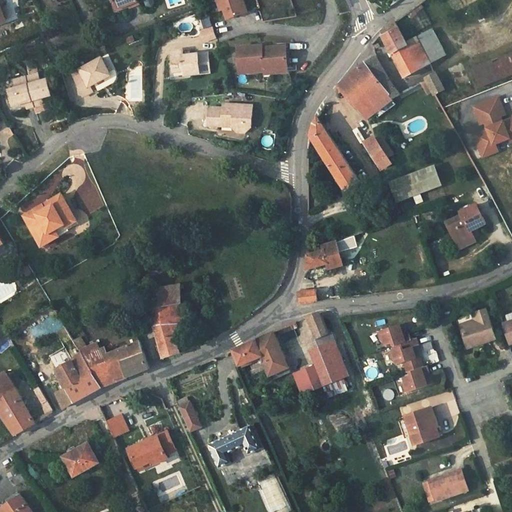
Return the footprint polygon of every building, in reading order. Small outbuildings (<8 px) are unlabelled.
[(112,0),(117,11),(130,6),(131,8),(140,4),(137,0),(112,0)] [(223,10),(227,19),(241,14),(248,12),(244,0),(215,0),(219,10),(223,10)] [(209,16),(200,19),(204,29),(198,31),(203,44),(217,39),(209,16)] [(405,78),(432,64),(417,38),(408,43),(396,22),(386,28),(382,33),(405,78)] [(447,55),(433,30),(417,38),(432,64),(447,55)] [(255,72),(264,72),(264,70),(288,68),(287,57),(287,46),(263,48),(263,45),(238,47),(240,69),(255,68),(255,72)] [(185,55),(184,50),(173,51),(175,72),(186,71),(186,75),(211,73),(209,52),(185,55)] [(366,64),(383,87),(391,81),(377,56),(366,64)] [(481,85),(511,73),(511,57),(476,72),(481,85)] [(81,69),(73,74),(83,93),(92,88),(90,86),(111,74),(102,58),(81,69)] [(397,105),(393,99),(383,87),(366,64),(340,87),(367,119),(375,113),(379,118),(397,105)] [(14,106),(23,104),(26,103),(27,105),(28,109),(43,105),(42,101),(41,99),(44,98),(53,95),(49,79),(41,81),(37,65),(27,67),(30,76),(14,80),(16,88),(9,90),(14,106)] [(428,81),(433,91),(436,95),(446,90),(438,75),(427,80),(428,81)] [(383,87),(393,99),(401,94),(391,81),(383,87)] [(428,95),(433,91),(428,81),(422,84),(428,95)] [(498,97),(474,107),(481,124),(485,122),(488,129),(475,135),(484,157),(499,151),(496,144),(506,140),(504,136),(511,133),(511,118),(503,122),(500,116),(505,114),(498,97)] [(223,110),(209,109),(208,125),(221,126),(222,124),(234,125),(233,128),(238,132),(245,133),(251,129),(251,125),(252,126),(254,105),(224,103),(223,110)] [(314,125),(311,136),(352,199),(366,190),(319,117),(314,125)] [(381,137),(376,140),(383,151),(388,148),(381,137)] [(393,154),(388,148),(383,151),(376,140),(375,139),(367,144),(383,169),(391,164),(387,158),(393,154)] [(440,184),(434,167),(393,183),(399,199),(440,184)] [(61,195),(24,216),(38,240),(65,225),(66,227),(77,221),(61,195)] [(457,242),(472,234),(470,230),(486,223),(477,204),(461,212),(463,215),(447,222),(457,242)] [(65,225),(38,240),(42,247),(69,231),(66,227),(65,225)] [(472,234),(457,242),(460,248),(475,240),(472,234)] [(185,236),(172,238),(174,255),(188,253),(185,236)] [(344,264),(337,241),(324,246),(325,250),(309,254),(308,268),(307,269),(329,263),(331,268),(344,264)] [(181,285),(167,287),(168,304),(153,307),(155,325),(160,344),(157,345),(160,358),(180,353),(175,331),(182,330),(183,329),(183,308),(182,293),(181,285)] [(168,304),(167,287),(152,289),(153,307),(168,304)] [(301,303),(318,301),(317,289),(300,291),(301,303)] [(193,293),(182,293),(183,308),(201,307),(200,298),(194,299),(193,293)] [(480,323),(462,329),(468,349),(497,339),(487,309),(477,312),(480,323)] [(461,325),(462,329),(480,323),(477,312),(471,314),(473,321),(461,325)] [(329,333),(321,313),(308,317),(314,332),(316,331),(319,338),(329,333)] [(511,343),(511,321),(506,323),(503,324),(509,345),(511,343)] [(299,328),(296,322),(291,324),(293,330),(299,328)] [(401,336),(397,325),(377,332),(380,341),(386,346),(393,344),(395,347),(408,342),(405,335),(404,335),(401,336)] [(290,368),(287,361),(274,332),(233,350),(240,367),(263,357),(271,376),(290,368)] [(74,340),(80,351),(88,347),(82,336),(74,340)] [(134,344),(117,350),(121,357),(91,369),(94,373),(95,375),(102,388),(123,379),(150,368),(139,336),(132,339),(134,344)] [(0,352),(1,353),(9,345),(4,339),(0,343),(0,352)] [(405,363),(408,373),(410,372),(419,369),(412,348),(415,347),(413,340),(408,342),(395,347),(395,349),(388,351),(391,361),(397,365),(405,363)] [(336,341),(310,352),(316,365),(325,387),(348,377),(350,376),(336,341)] [(104,356),(100,348),(97,343),(88,347),(80,351),(81,353),(87,362),(91,369),(121,357),(117,350),(104,356)] [(81,353),(73,361),(84,379),(94,373),(91,369),(87,362),(81,353)] [(84,379),(73,361),(57,369),(67,387),(57,393),(65,408),(102,388),(95,375),(94,373),(84,379)] [(367,381),(378,380),(376,364),(364,366),(367,381)] [(325,387),(316,365),(294,373),(303,395),(325,387)] [(422,376),(425,375),(426,374),(424,367),(419,369),(410,372),(411,375),(404,377),(402,384),(405,394),(426,387),(422,376)] [(273,381),(292,373),(290,368),(271,376),(273,381)] [(0,396),(17,387),(6,372),(0,375),(0,396)] [(37,423),(17,387),(0,396),(0,413),(16,435),(37,423)] [(44,404),(49,401),(40,387),(35,390),(44,404)] [(179,407),(188,403),(186,398),(177,402),(179,407)] [(49,401),(44,404),(45,413),(48,417),(56,412),(49,401)] [(188,403),(179,407),(190,431),(201,427),(190,402),(188,403)] [(434,407),(427,410),(433,428),(437,427),(439,426),(434,407)] [(441,436),(437,427),(433,428),(427,410),(406,417),(416,445),(441,436)] [(122,415),(108,421),(115,436),(129,429),(122,415)] [(250,426),(210,445),(220,467),(231,463),(227,453),(245,445),(250,454),(261,449),(250,426)] [(168,431),(130,449),(138,467),(153,460),(154,464),(169,457),(167,454),(176,450),(168,431)] [(89,443),(70,454),(72,457),(67,460),(75,476),(100,462),(89,443)] [(14,455),(2,462),(9,475),(22,467),(14,455)] [(31,466),(24,470),(31,480),(34,479),(38,476),(31,466)] [(430,480),(431,482),(437,499),(437,501),(469,490),(461,469),(430,480)] [(38,476),(34,479),(42,491),(48,487),(39,475),(38,476)] [(431,501),(437,499),(431,482),(424,484),(431,501)] [(23,496),(11,503),(14,508),(26,500),(23,496)] [(1,510),(2,511),(33,511),(26,500),(14,508),(11,503),(1,510)]
